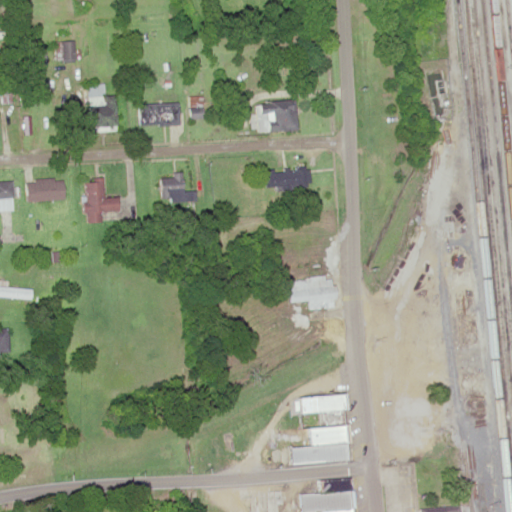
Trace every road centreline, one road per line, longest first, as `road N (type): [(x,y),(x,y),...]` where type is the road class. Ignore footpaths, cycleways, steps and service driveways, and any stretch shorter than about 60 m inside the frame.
road 1 (tertiary): [(369,464),(350,297),(339,0)]
road 2 (tertiary): [(369,464),(0,493)]
road 3 (residential): [(0,160),(348,140)]
